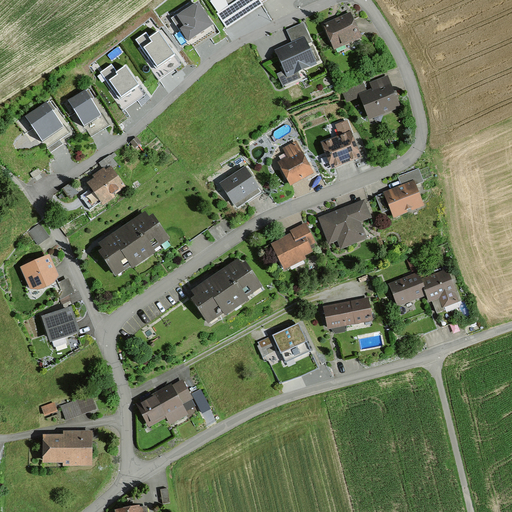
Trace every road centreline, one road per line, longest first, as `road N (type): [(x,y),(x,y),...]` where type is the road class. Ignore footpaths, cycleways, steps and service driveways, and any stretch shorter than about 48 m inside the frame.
road 1 (residential): [(361,0),(396,47),(420,146),(405,161),(251,228),(110,327),(105,336),(124,400),(133,479)]
road 2 (residential): [(133,479),(264,406),(432,353)]
road 3 (track): [(488,333),(440,250),(438,184),(423,136)]
road 4 (unclassified): [(432,353),(469,511)]
